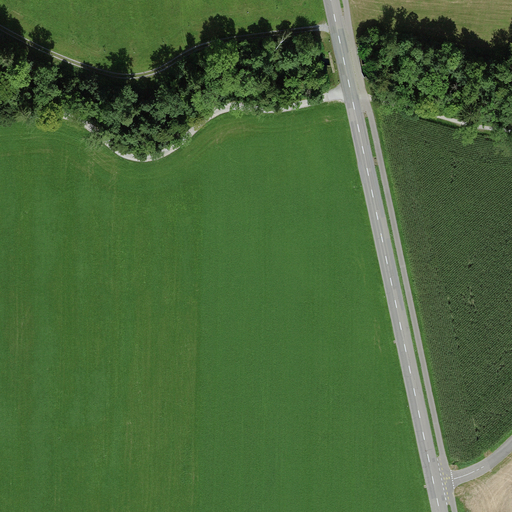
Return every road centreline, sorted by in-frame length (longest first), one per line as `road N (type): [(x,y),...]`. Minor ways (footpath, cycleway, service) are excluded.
road 1 (tertiary): [(331,0),(435,485)]
road 2 (track): [(0,118),(68,116),(139,158),(161,155),(221,108),(366,95)]
road 3 (track): [(336,24),(195,46),(123,77),(38,50),(0,28)]
road 4 (track): [(366,95),(511,131)]
